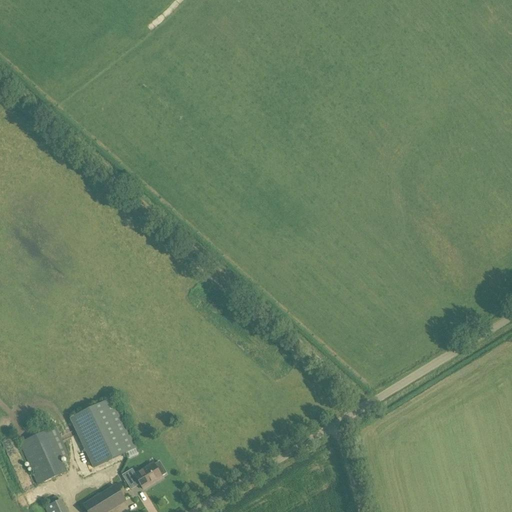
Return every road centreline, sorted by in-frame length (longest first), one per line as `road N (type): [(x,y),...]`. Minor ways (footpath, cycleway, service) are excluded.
road 1 (track): [(0,77),(363,407)]
road 2 (unclassified): [(194,511),(511,320)]
